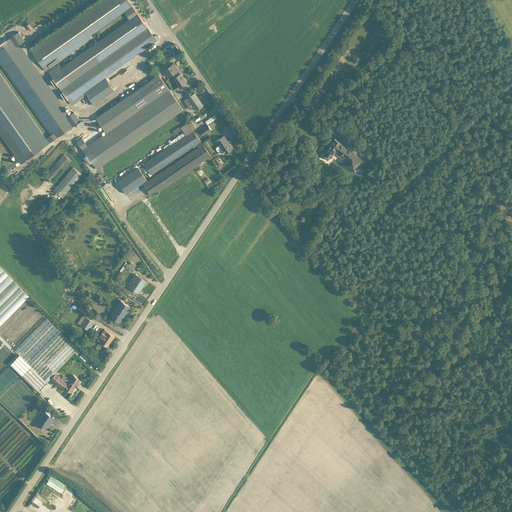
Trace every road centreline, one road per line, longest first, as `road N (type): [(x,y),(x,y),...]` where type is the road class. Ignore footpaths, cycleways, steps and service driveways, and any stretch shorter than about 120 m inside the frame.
road 1 (tertiary): [(252,147),(11,511)]
road 2 (track): [(511,401),(337,183)]
road 3 (unclassified): [(252,147),(150,0)]
road 4 (tertiary): [(353,0),(252,147)]
road 5 (track): [(511,332),(390,440)]
road 6 (track): [(367,221),(460,135)]
